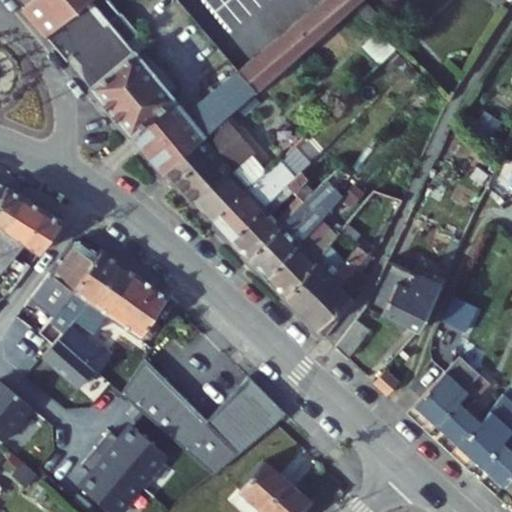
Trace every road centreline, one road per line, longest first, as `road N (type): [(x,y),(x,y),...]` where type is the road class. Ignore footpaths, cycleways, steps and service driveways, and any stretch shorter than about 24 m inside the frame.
road 1 (tertiary): [(404,463),(140,221),(58,166)]
road 2 (residential): [(58,166),(66,125),(55,72),(0,13)]
